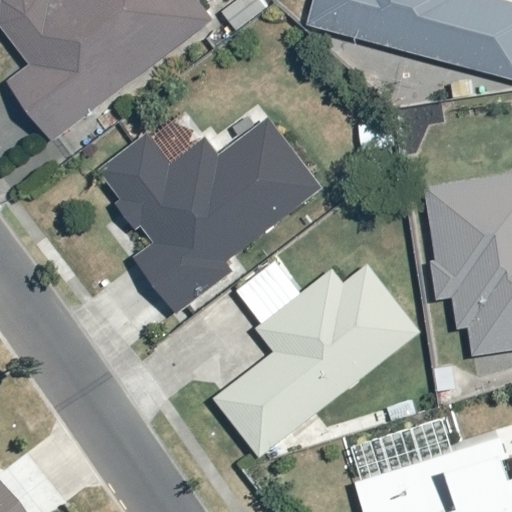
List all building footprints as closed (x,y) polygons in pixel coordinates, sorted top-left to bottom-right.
[(2,78),(51,132),(214,10),(205,0),(1,0),(0,5),(0,13),(26,55),(2,78)] [(269,6),(264,0),(235,0),(221,11),(235,30),(269,6)] [(511,0),(311,0),(307,16),(511,72),(511,0)] [(225,253),(320,180),(267,108),(215,149),(199,131),(169,153),(143,126),(95,164),(152,237),(132,249),(173,306),(233,261),(225,253)] [(511,175),(425,188),(440,295),(469,345),(511,338),(511,175)] [(421,327),(367,256),(347,277),(328,261),(255,319),(274,344),(210,389),(259,447),(421,327)] [(511,511),(511,448),(511,449),(502,428),(346,472),(359,511),(511,511)] [(0,511),(13,511),(0,494),(0,511)]
